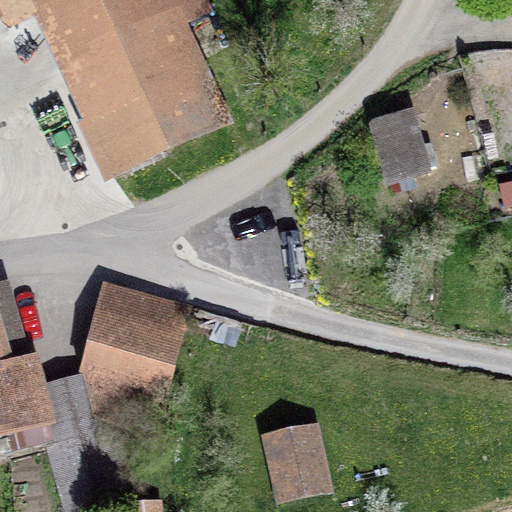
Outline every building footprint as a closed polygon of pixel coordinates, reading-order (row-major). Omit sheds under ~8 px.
[(60,0),(40,9),(109,170),(219,123),(174,20),(203,8),(199,0),(60,0)] [(376,128),(391,184),(428,174),(412,118),(376,128)] [(102,319),(87,376),(78,410),(112,418),(147,427),(170,337),(102,319)] [(0,454),(46,440),(49,439),(37,391),(28,363),(0,371),(0,454)] [(79,511),(134,497),(112,418),(78,410),(87,376),(37,391),(49,439),(46,440),(66,511),(79,511)] [(314,430),(265,440),(277,498),(326,488),(314,430)]
